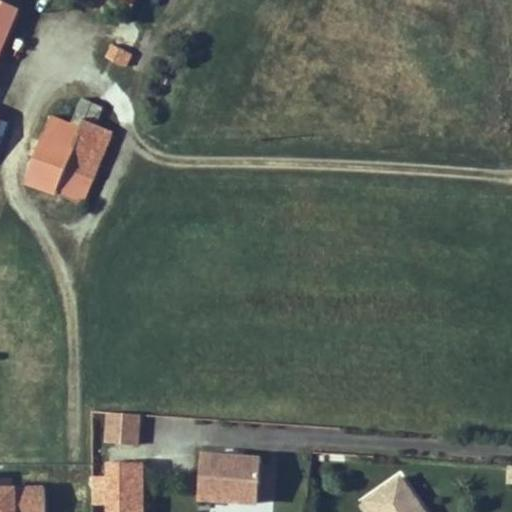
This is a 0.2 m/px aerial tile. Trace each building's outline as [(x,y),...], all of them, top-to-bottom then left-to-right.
[(0,0),(0,120),(1,118),(0,116),(0,57),(21,8),(2,0),(0,0)] [(132,53),(116,45),(110,58),(126,66),(132,53)] [(92,108),(103,113),(108,97),(90,90),(75,125),(55,117),(27,182),(84,204),(114,133),(99,125),(87,121),(92,108)] [(99,125),(103,113),(92,108),(87,121),(99,125)] [(0,151),(12,122),(1,118),(0,120),(0,151)] [(142,414),(112,412),(110,442),(140,444),(142,414)] [(227,454),(204,453),(201,498),(260,502),(261,496),(263,463),(263,457),(245,456),(227,454)] [(278,464),(263,463),(261,496),(276,497),(278,464)] [(436,511),(403,475),(373,503),(381,511),(436,511)] [(0,511),(46,511),(46,488),(0,488),(0,511)] [(381,511),(373,503),(368,507),(372,511),(381,511)]
